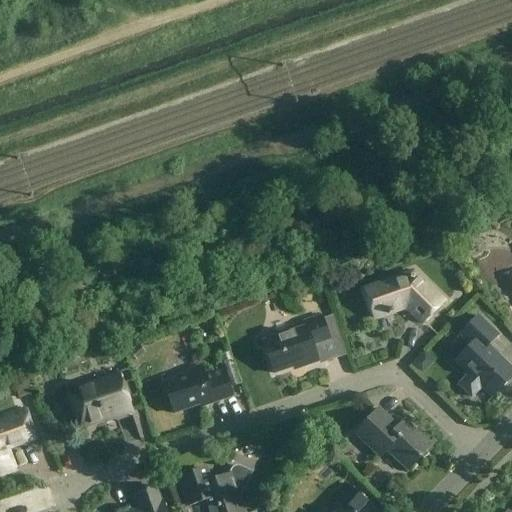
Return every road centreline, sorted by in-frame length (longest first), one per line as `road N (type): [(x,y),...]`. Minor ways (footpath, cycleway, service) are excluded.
road 1 (residential): [(69,511),(62,489),(391,374),(481,455)]
road 2 (track): [(221,0),(0,80)]
